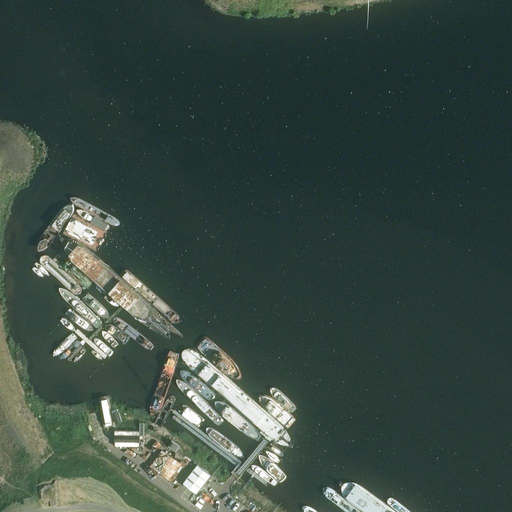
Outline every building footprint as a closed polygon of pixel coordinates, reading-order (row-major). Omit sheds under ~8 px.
[(282,444),(293,445),(291,438),(285,430),(194,350),(185,348),(182,352),(181,357),(185,362),(274,441),(282,444)] [(169,440),(158,442),(160,450),(170,448),(169,440)] [(210,475),(197,464),(183,483),(196,493),(210,475)] [(163,485),(167,480),(150,468),(146,473),(163,485)] [(43,484),(38,488),(39,492),(39,498),(45,502),(49,502),(50,507),(59,506),(58,489),(57,480),(54,480),(53,484),(43,484)] [(257,511),(262,508),(252,498),(239,511),(257,511)]
